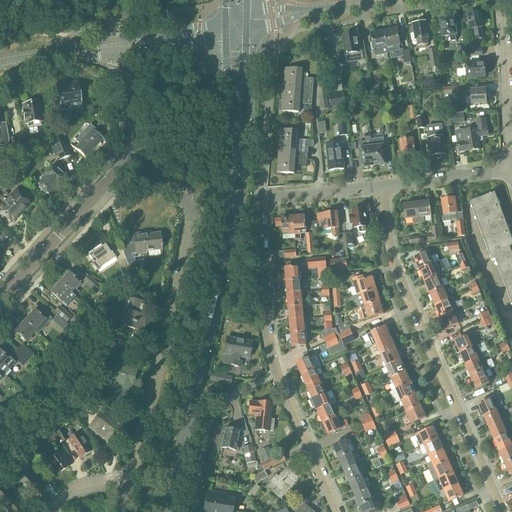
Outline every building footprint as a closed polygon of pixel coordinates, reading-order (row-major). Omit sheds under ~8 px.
[(482,28),(480,13),(467,16),(469,31),(474,30),(475,40),(483,38),(481,29),(482,28)] [(442,19),(441,20),(440,21),(443,37),(449,36),(450,42),(457,41),(456,35),(453,18),(447,19),(446,18),(442,19)] [(413,25),(413,26),(410,26),(412,34),(415,34),(416,41),(418,41),(419,47),(427,45),(426,39),(428,39),(425,23),(413,25)] [(397,30),(384,32),(387,49),(386,49),(387,53),(399,51),(399,47),(400,46),(399,40),(401,40),(400,33),(398,34),(397,30)] [(386,49),(387,49),(384,32),(384,31),(378,32),(378,33),(371,34),(372,44),(370,44),(372,51),(373,51),(374,57),(388,55),(386,49)] [(356,36),(342,38),(346,56),(347,64),(363,61),(361,51),(359,51),(356,36)] [(465,53),(463,44),(457,45),(459,54),(465,53)] [(431,68),(438,67),(435,50),(428,51),(431,68)] [(411,63),(408,51),(403,52),(405,64),(411,63)] [(464,77),(467,77),(467,81),(474,81),(474,78),(485,77),(485,76),(486,75),(486,71),(484,70),(484,64),(466,65),(466,66),(463,66),(464,77)] [(300,85),(301,78),(302,70),(284,69),(283,90),(300,91),(300,85)] [(426,79),(419,80),(421,91),(427,90),(426,79)] [(78,82),(55,86),(56,95),(58,94),(59,106),(81,103),(78,82)] [(459,87),(443,88),(444,95),(460,94),(459,87)] [(300,91),(283,90),(282,101),(279,101),(278,112),(281,112),(298,114),(299,104),(299,98),(300,91)] [(471,92),(465,92),(465,98),(471,98),(472,105),(486,104),(485,90),(471,91),(471,92)] [(329,96),(331,109),(345,107),(342,94),(329,96)] [(328,109),(326,97),(319,98),(321,110),(328,109)] [(37,104),(36,104),(36,103),(35,103),(35,102),(34,102),(34,101),(33,101),(32,101),(31,101),(30,101),(29,102),(29,103),(28,104),(28,105),(23,106),(24,112),(23,112),(24,121),(25,121),(26,124),(27,129),(40,127),(39,122),(41,121),(40,113),(38,113),(37,104)] [(68,122),(66,110),(53,112),(59,126),(68,122)] [(453,117),(453,116),(447,117),(448,127),(454,126),(454,124),(464,122),(463,115),(453,117)] [(424,117),(417,118),(418,130),(425,129),(424,117)] [(488,136),(487,129),(486,119),(477,120),(478,129),(462,131),(464,142),(457,143),(459,152),(479,150),(478,141),(480,141),(479,137),(488,136)] [(347,136),(345,120),(337,120),(339,137),(347,136)] [(0,146),(9,145),(5,123),(0,124),(0,146)] [(75,141),(78,144),(74,149),(84,159),(102,139),(97,135),(99,134),(93,129),(86,136),(83,133),(75,141)] [(296,147),(296,140),(297,131),(280,130),(278,152),(295,153),(296,147)] [(430,157),(434,156),(434,157),(435,158),(436,159),(437,159),(438,159),(439,159),(440,158),(441,157),(441,156),(441,155),(444,155),(442,138),(441,138),(440,133),(430,134),(431,139),(428,140),(429,144),(427,144),(428,152),(430,152),(430,157)] [(369,167),(374,166),(372,148),(371,140),(370,134),(364,134),(365,142),(359,143),(359,150),(362,168),(363,167),(364,169),(368,168),(369,167)] [(69,156),(61,137),(51,141),(59,160),(69,156)] [(17,148),(16,138),(9,139),(11,149),(17,148)] [(371,140),(372,148),(374,166),(380,166),(382,167),(385,166),(385,165),(386,165),(384,147),(383,138),(371,140)] [(401,141),(402,152),(398,152),(399,160),(403,159),(403,160),(415,159),(412,139),(401,141)] [(344,169),(341,142),(326,144),(329,171),(344,169)] [(295,153),(278,152),(276,173),(294,175),(294,166),(295,159),(295,153)] [(50,197),(52,194),(62,184),(63,185),(66,181),(65,180),(66,179),(52,167),(36,185),(50,197)] [(13,185),(8,181),(5,185),(9,189),(13,185)] [(15,192),(6,202),(19,213),(20,212),(23,212),(25,209),(24,207),(28,203),(24,200),(26,198),(21,194),(19,195),(15,192)] [(490,258),(511,251),(510,248),(511,247),(511,240),(495,193),(472,202),(491,255),(489,256),(490,258)] [(441,216),(442,223),(456,221),(456,214),(454,198),(441,200),(444,216),(441,216)] [(19,213),(6,202),(0,208),(0,217),(2,219),(4,217),(10,223),(11,221),(14,222),(16,219),(16,217),(19,213)] [(416,203),(418,218),(419,224),(425,223),(424,218),(431,217),(429,202),(416,203)] [(419,224),(418,218),(416,203),(403,205),(405,220),(412,219),(413,225),(419,224)] [(359,234),(366,233),(365,227),(367,227),(365,210),(362,210),(361,209),(356,210),(355,211),(352,211),(353,216),(350,217),(351,224),(353,224),(353,228),(359,228),(359,234)] [(324,214),(324,215),(317,215),(319,230),(332,229),(333,236),(339,235),(338,229),(339,229),(337,213),(324,214)] [(293,217),(295,239),(295,241),(301,241),(300,233),(306,232),(305,216),(293,217)] [(283,240),(295,239),(293,217),(281,218),(281,219),(275,219),(276,228),(282,227),(283,240)] [(440,241),(438,227),(431,228),(432,235),(426,235),(427,243),(440,241)] [(133,235),(133,237),(127,237),(128,241),(118,242),(121,249),(125,260),(129,268),(136,266),(134,262),(132,255),(143,253),(144,253),(144,252),(161,250),(161,247),(162,247),(162,245),(161,245),(160,234),(142,236),(142,234),(133,235)] [(353,235),(345,235),(346,246),(354,245),(353,235)] [(458,243),(447,245),(448,252),(459,250),(458,243)] [(115,260),(111,253),(109,253),(104,245),(88,256),(91,261),(90,262),(97,272),(97,271),(114,259),(115,260)] [(511,251),(490,258),(491,261),(497,259),(511,300),(511,253),(511,254),(511,251)] [(418,270),(419,271),(432,265),(427,253),(413,259),(416,264),(413,265),(416,271),(418,270)] [(325,258),(307,259),(308,268),(325,267),(325,258)] [(121,275),(130,271),(129,268),(125,260),(117,263),(121,275)] [(330,261),(332,273),(347,271),(346,262),(339,263),(339,260),(330,261)] [(419,271),(424,283),(437,277),(432,265),(419,271)] [(285,281),(285,282),(300,281),(299,267),(284,269),(285,274),(283,275),(283,281),(285,281)] [(68,273),(59,283),(70,293),(73,290),(74,291),(81,285),(74,279),(75,277),(71,274),(69,275),(68,273)] [(99,286),(87,276),(83,281),(94,291),(99,286)] [(424,283),(429,295),(443,289),(445,288),(439,276),(437,277),(424,283)] [(357,296),(361,295),(376,291),(373,279),(364,281),(363,277),(352,280),(357,296)] [(301,294),(300,281),(285,282),(287,295),(301,294)] [(55,300),(56,299),(62,305),(63,304),(66,308),(75,298),(70,293),(59,283),(55,288),(54,287),(49,291),(51,293),(50,294),(51,295),(50,296),(55,300)] [(434,307),(448,301),(443,289),(429,295),(434,307)] [(376,291),(361,295),(364,307),(380,303),(376,291)] [(287,295),(288,308),(302,307),(301,294),(287,295)] [(117,326),(143,333),(150,305),(142,303),(113,296),(110,309),(121,312),(117,326)] [(439,319),(453,313),(459,310),(454,298),(448,301),(434,307),(439,319)] [(380,303),(364,307),(360,308),(362,313),(359,313),(361,321),(383,315),(380,303)] [(70,318),(58,307),(54,312),(66,323),(70,318)] [(303,320),(302,307),(288,308),(289,321),(303,320)] [(34,311),(24,322),(35,332),(44,321),(34,311)] [(481,323),(491,318),(488,312),(478,316),(481,323)] [(453,313),(439,319),(440,320),(438,321),(440,327),(443,326),(445,331),(458,325),(453,313)] [(66,325),(56,316),(52,321),(61,330),(66,325)] [(491,318),(481,323),(483,329),(494,324),(491,318)] [(289,321),(290,334),(305,333),(303,320),(289,321)] [(35,332),(24,322),(14,333),(25,343),(35,332)] [(371,347),(376,345),(391,338),(386,327),(366,336),(371,347)] [(339,335),(341,340),(352,335),(349,330),(339,335)] [(305,333),(290,334),(290,335),(288,335),(289,342),(291,342),(291,348),(306,346),(305,333)] [(323,338),(326,344),(337,339),(334,333),(323,338)] [(341,340),(343,346),(354,341),(352,335),(341,340)] [(460,354),(473,348),(468,336),(454,342),(457,347),(454,348),(457,354),(459,353),(460,354)] [(396,350),(391,338),(376,345),(381,356),(396,350)] [(225,339),(222,354),(225,354),(223,364),(239,367),(240,362),(238,361),(239,357),(248,359),(251,344),(225,339)] [(339,346),(337,339),(326,344),(329,350),(339,346)] [(22,346),(17,351),(28,361),(33,356),(22,345),(21,346),(22,346)] [(460,354),(465,366),(483,358),(478,346),(473,348),(460,354)] [(381,356),(386,368),(401,361),(396,350),(381,356)] [(23,367),(28,361),(17,351),(12,357),(11,357),(23,367)] [(0,370),(4,366),(9,370),(14,364),(9,359),(8,360),(0,352),(0,370)] [(465,366),(470,378),(484,372),(490,369),(484,357),(483,358),(465,366)] [(301,376),(314,370),(309,358),(296,364),(298,369),(296,370),(299,376),(301,375),(301,376)] [(386,368),(391,379),(406,372),(401,361),(386,368)] [(126,404),(132,378),(134,379),(136,371),(103,364),(103,365),(105,365),(104,372),(105,372),(104,377),(106,380),(117,382),(113,401),(126,404)] [(301,376),(306,388),(320,382),(314,370),(301,376)] [(406,372),(391,379),(395,390),(410,384),(406,372)] [(484,372),(470,378),(471,379),(468,380),(471,386),(473,385),(476,390),(489,384),(484,372)] [(230,379),(218,376),(217,382),(229,385),(230,379)] [(306,388),(312,400),(325,394),(320,382),(306,388)] [(395,390),(400,402),(415,395),(410,384),(395,390)] [(325,394),(312,400),(317,412),(330,406),(325,394)] [(400,402),(405,413),(420,407),(415,395),(400,402)] [(483,417),(496,411),(491,399),(478,405),(480,410),(478,411),(481,417),(483,416),(483,417)] [(268,432),(270,405),(268,404),(268,402),(261,402),(261,403),(258,403),(249,402),(248,414),(257,415),(255,431),(268,432)] [(330,406),(317,412),(321,420),(322,424),(336,418),(330,406)] [(420,407),(405,413),(410,425),(425,418),(420,407)] [(483,417),(488,429),(505,421),(500,409),(496,411),(483,417)] [(112,418),(101,410),(88,427),(95,433),(97,430),(112,441),(121,429),(118,426),(117,424),(116,425),(110,420),(112,418)] [(362,427),(373,422),(370,416),(360,421),(362,427)] [(336,418),(322,424),(323,425),(320,426),(323,432),(325,431),(327,436),(341,430),(336,418)] [(488,429),(494,441),(511,433),(505,421),(488,429)] [(373,422),(362,427),(365,433),(375,428),(373,422)] [(224,429),(220,449),(236,452),(237,446),(235,445),(238,432),(231,431),(231,429),(226,428),(226,430),(224,429)] [(423,446),(438,440),(433,428),(414,437),(419,448),(420,448),(423,446)] [(67,440),(61,430),(56,433),(61,443),(67,440)] [(385,442),(396,438),(394,432),(383,437),(385,442)] [(58,441),(52,433),(47,437),(53,445),(58,441)] [(494,441),(499,453),(511,446),(511,436),(511,433),(494,441)] [(78,435),(69,441),(71,446),(79,459),(80,458),(81,459),(86,456),(85,455),(89,452),(85,445),(86,444),(82,438),(80,440),(78,435)] [(396,438),(385,442),(388,448),(399,443),(396,438)] [(443,451),(438,440),(423,446),(420,448),(420,450),(420,452),(421,453),(423,455),(426,453),(428,457),(443,451)] [(338,459),(351,453),(345,441),(332,447),(335,453),(332,454),(335,459),(337,458),(338,459)] [(255,463),(251,446),(242,448),(246,464),(255,463)] [(511,446),(499,453),(504,465),(511,461),(511,446)] [(258,451),(263,462),(272,458),(268,447),(258,451)] [(68,468),(55,450),(44,458),(57,475),(68,468)] [(448,462),(443,451),(428,457),(430,463),(426,464),(429,470),(433,469),(448,462)] [(338,459),(343,471),(356,465),(351,453),(338,459)] [(32,465),(23,455),(17,460),(26,470),(32,465)] [(271,459),(259,465),(262,471),(274,466),(271,459)] [(511,461),(504,465),(505,466),(502,467),(505,473),(507,472),(509,477),(511,475),(511,461)] [(453,474),(448,462),(433,469),(438,480),(453,474)] [(343,471),(348,483),(361,477),(356,465),(343,471)] [(275,477),(267,487),(280,499),(299,477),(293,472),(292,473),(287,468),(278,479),(275,477)] [(43,488),(28,472),(16,483),(31,499),(43,488)] [(458,485),(453,474),(438,480),(434,482),(439,493),(443,491),(458,485)] [(348,483),(354,495),(367,489),(361,477),(348,483)] [(443,491),(439,493),(442,498),(446,497),(448,503),(463,496),(458,485),(443,491)] [(255,486),(247,496),(252,500),(260,490),(255,486)] [(5,488),(0,492),(0,505),(6,511),(16,511),(23,506),(5,488)] [(209,489),(204,511),(230,511),(232,501),(239,502),(239,501),(224,499),(225,491),(224,491),(223,495),(217,494),(218,490),(217,490),(216,494),(209,492),(209,489)] [(354,495),(359,507),(372,501),(367,489),(354,495)] [(407,500),(394,505),(397,511),(409,506),(407,500)] [(376,511),(372,501),(359,507),(359,508),(357,509),(358,511),(376,511)]
